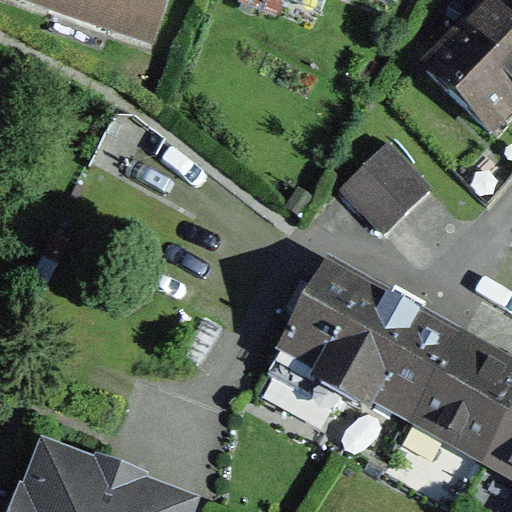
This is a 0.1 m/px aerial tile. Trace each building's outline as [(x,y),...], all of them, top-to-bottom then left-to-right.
[(0,0),(0,4),(155,58),(175,0),(0,0)] [(395,0),(241,0),(378,48),(395,0)] [(511,0),(496,0),(403,118),(492,188),(511,162),(511,0)] [(428,196),(389,155),(343,197),(382,239),(407,216),(428,196)] [(511,369),(324,268),(270,367),(511,497),(511,369)] [(199,511),(200,511),(20,445),(0,500),(0,511),(199,511)]
